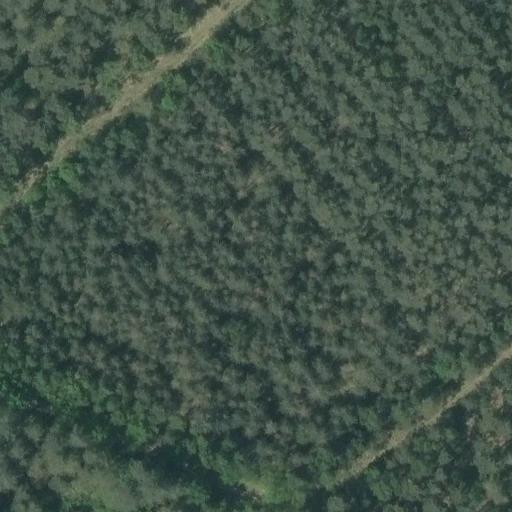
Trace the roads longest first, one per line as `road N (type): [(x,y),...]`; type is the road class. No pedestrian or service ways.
road 1 (track): [(0,206),(245,0)]
road 2 (track): [(279,511),(0,400)]
road 3 (track): [(511,322),(285,511)]
